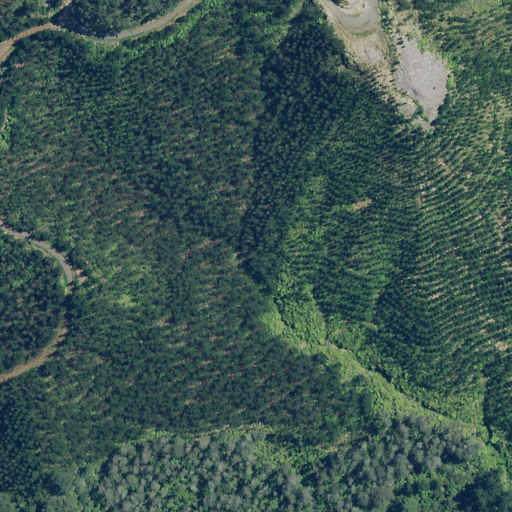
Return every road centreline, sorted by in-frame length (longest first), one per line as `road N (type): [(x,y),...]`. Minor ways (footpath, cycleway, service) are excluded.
road 1 (track): [(0,220),(68,257),(81,323),(0,382)]
road 2 (track): [(208,0),(163,30),(34,27),(0,48)]
